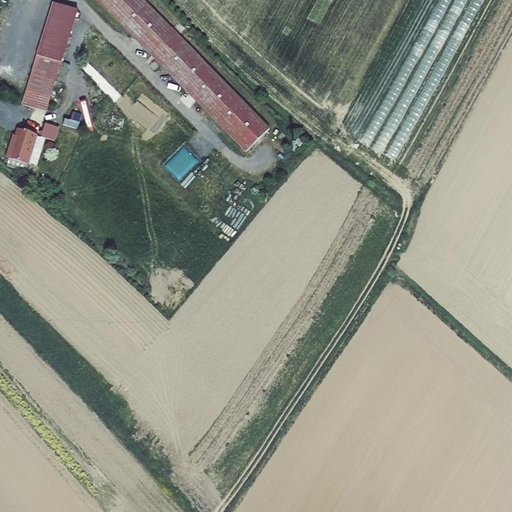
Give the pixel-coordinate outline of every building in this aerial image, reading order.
[(144,0),(95,0),(245,154),(271,129),(144,0)] [(78,11),(53,3),(22,105),(46,112),(78,11)] [(45,124),(40,138),(45,140),(55,143),(60,129),(45,124)] [(25,132),(17,129),(15,136),(13,136),(5,158),(9,160),(28,165),(29,166),(29,164),(38,137),(38,136),(36,135),(25,132)] [(38,137),(29,164),(37,167),(45,140),(40,138),(38,137)] [(296,193),(304,200),(336,165),(328,158),(296,193)] [(28,165),(9,160),(7,166),(25,173),(28,165)] [(317,194),(323,200),(345,176),(338,170),(317,194)] [(260,252),(303,200),(296,194),(253,247),(260,252)] [(181,333),(133,391),(141,397),(189,339),(181,333)]
